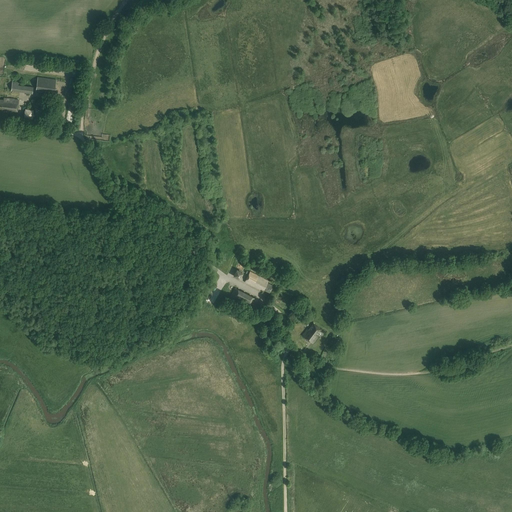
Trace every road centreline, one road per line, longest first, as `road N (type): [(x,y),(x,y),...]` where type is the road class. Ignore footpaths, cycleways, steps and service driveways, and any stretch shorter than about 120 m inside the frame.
road 1 (track): [(287,347),(283,314),(266,300),(189,249),(135,239),(81,135)]
road 2 (track): [(287,347),(328,367),(396,373),(434,370),(511,344)]
road 3 (track): [(285,511),(287,347)]
road 4 (track): [(123,216),(59,345)]
road 5 (track): [(81,135),(98,47),(124,0)]
